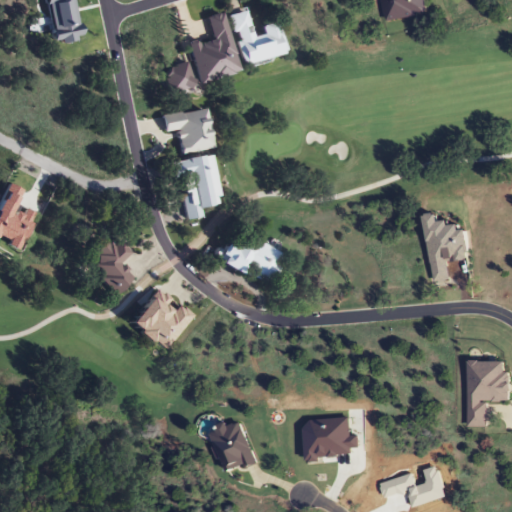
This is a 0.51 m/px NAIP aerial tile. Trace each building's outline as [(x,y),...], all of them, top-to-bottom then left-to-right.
[(426,15),(423,0),(379,0),(384,22),(426,15)] [(279,57),(272,24),(257,27),(259,35),(250,37),(244,12),(227,16),(239,66),(279,57)] [(219,14),(203,18),(209,40),(187,46),(197,85),(235,75),(219,14)] [(208,150),(201,110),(158,117),(161,134),(173,131),(177,155),(208,150)] [(165,164),(168,180),(177,178),(184,221),(199,218),(197,208),(213,206),(204,157),(165,164)] [(213,262),(236,276),(239,270),(265,286),(281,258),(250,239),(244,249),(233,243),(229,251),(222,247),(213,262)] [(131,278),(118,264),(128,254),(117,242),(109,249),(104,243),(88,257),(94,265),(88,271),(111,296),(131,278)] [(240,422),(210,433),(225,475),(255,465),(240,422)]
